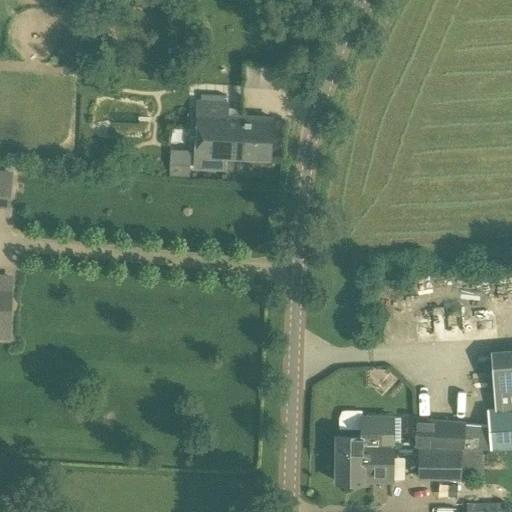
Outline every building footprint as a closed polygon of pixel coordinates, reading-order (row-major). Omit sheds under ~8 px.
[(183,26),(171,28),(174,41),(185,38),(183,26)] [(269,157),(271,117),(226,115),(226,103),(196,102),(193,165),(223,166),(224,154),(269,157)] [(188,174),(191,149),(171,146),(168,172),(188,174)] [(13,171),(0,169),(0,207),(9,208),(13,171)] [(0,278),(0,275),(0,274),(0,339),(10,340),(12,289),(0,288),(0,278)] [(493,391),(511,389),(511,348),(490,350),(493,391)] [(489,450),(511,448),(511,406),(486,409),(487,426),(489,450)] [(399,440),(399,416),(361,416),(361,411),(341,411),(338,418),(338,429),(341,429),(339,434),(336,434),(336,442),(391,442),(392,442),(392,440),(399,440)] [(464,448),(489,450),(487,426),(465,424),(465,421),(415,418),(414,445),(453,447),(455,447),(460,448),(464,448)] [(392,443),(392,442),(391,442),(336,442),(336,481),(364,481),(364,480),(391,480),(391,443),(392,443)] [(460,480),(460,448),(455,447),(418,447),(417,480),(460,480)] [(504,511),(504,502),(466,503),(466,511),(504,511)]
